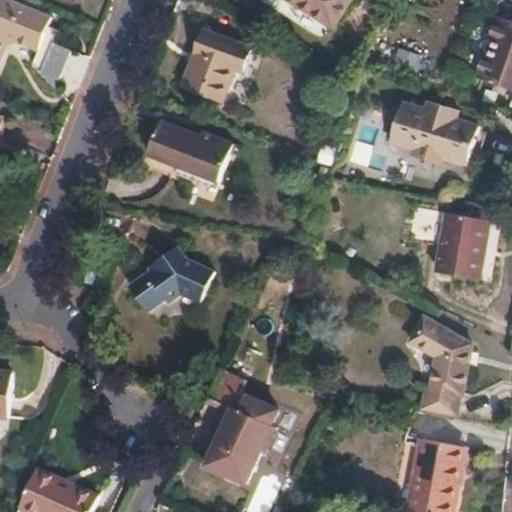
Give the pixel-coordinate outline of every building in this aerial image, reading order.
[(0,0),(0,70),(3,71),(17,38),(45,49),(46,51),(41,63),(59,88),(74,50),(60,44),(63,36),(65,31),(53,26),(56,17),(12,0),(0,0)] [(278,0),(332,30),(349,0),(278,0)] [(511,23),(495,18),(475,82),(511,93),(511,23)] [(206,33),(184,90),(224,105),(237,72),(244,74),(253,51),(206,33)] [(402,49),(395,66),(421,75),(427,58),(402,49)] [(403,106),(392,143),(413,149),(412,156),(441,165),(443,159),(467,165),(478,129),(455,121),(458,112),(428,103),(425,112),(403,106)] [(162,125),(150,156),(178,167),(176,174),(218,190),(235,146),(186,128),(183,133),(162,125)] [(444,217),(436,264),(479,271),(487,225),(444,217)] [(146,277),(130,288),(147,311),(163,301),(167,305),(182,293),(200,302),(213,274),(183,260),(174,248),(158,260),(153,274),(148,278),(146,277)] [(423,319),(409,343),(434,358),(428,387),(424,389),(419,408),(453,415),(458,396),(460,395),(470,346),(423,319)] [(205,399),(230,411),(236,399),(244,381),(219,369),(205,399)] [(0,415),(8,416),(10,371),(0,370),(0,415)] [(237,414),(230,411),(205,468),(243,486),(259,453),(263,455),(265,455),(276,431),(271,428),(278,413),(245,398),(242,403),(237,414)] [(236,399),(230,411),(237,414),(242,403),(236,399)] [(420,444),(406,511),(452,511),(457,489),(452,488),(458,451),(420,444)] [(39,467),(18,511),(91,511),(99,496),(39,467)]
